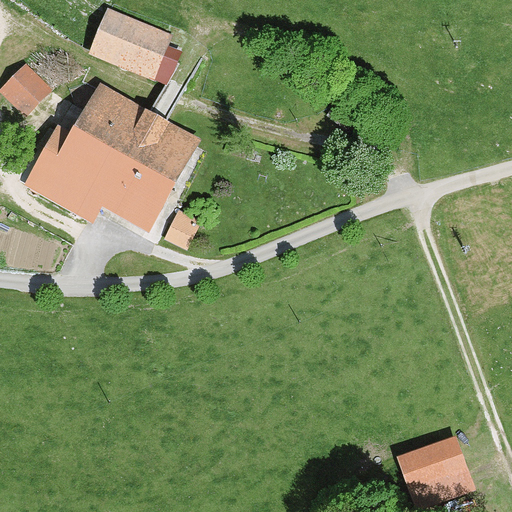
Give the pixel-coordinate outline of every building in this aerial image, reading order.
[(106,13),(87,56),(161,87),(179,43),(106,13)] [(0,97),(23,120),(49,95),(23,69),(0,91),(0,97)] [(143,237),(197,145),(95,85),(63,139),(51,132),(20,185),(86,224),(95,208),(143,237)] [(201,227),(180,216),(165,244),(186,255),(201,227)] [(451,440),(395,463),(414,511),(421,511),(472,492),(451,440)]
